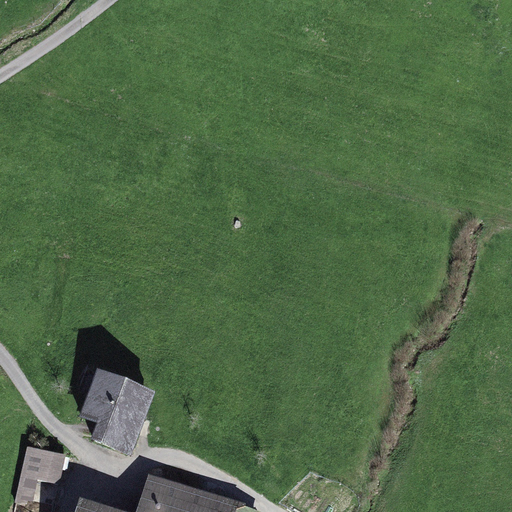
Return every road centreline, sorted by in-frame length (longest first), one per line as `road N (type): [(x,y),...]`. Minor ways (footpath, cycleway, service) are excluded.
road 1 (track): [(281,511),(191,465),(135,464),(90,483)]
road 2 (track): [(90,483),(88,449),(38,405),(0,353)]
